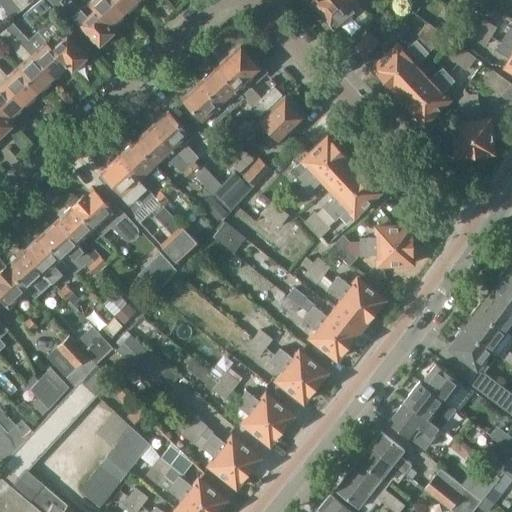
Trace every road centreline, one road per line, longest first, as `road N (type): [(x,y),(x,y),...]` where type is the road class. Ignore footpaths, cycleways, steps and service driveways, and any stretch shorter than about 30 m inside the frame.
road 1 (tertiary): [(483,238),(275,511)]
road 2 (residential): [(483,238),(253,0)]
road 3 (residential): [(219,0),(0,201)]
